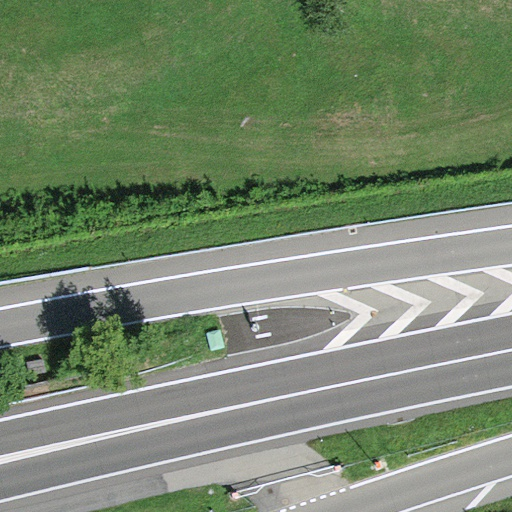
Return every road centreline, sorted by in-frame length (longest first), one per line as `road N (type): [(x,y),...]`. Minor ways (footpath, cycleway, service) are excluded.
road 1 (trunk): [(0,466),(511,349)]
road 2 (trunk): [(511,243),(231,281),(0,324)]
road 3 (trunk): [(340,511),(511,456)]
